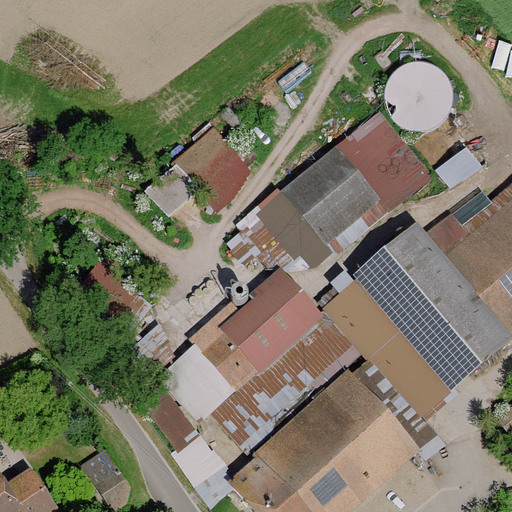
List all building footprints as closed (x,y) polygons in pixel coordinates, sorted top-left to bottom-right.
[(407,103),(401,121),(448,137),(468,80),(412,61),(398,100),(407,103)] [(432,179),(380,115),(335,151),(376,203),(386,215),(432,179)] [(254,178),(226,144),(193,172),(197,177),(164,204),(179,223),(205,201),(213,212),(254,178)] [(458,190),(491,169),(478,148),(445,170),(458,190)] [(335,151),(282,196),(325,246),(376,203),(335,151)] [(483,193),(451,217),(468,236),(440,257),(445,263),(511,207),(511,185),(491,203),(483,193)] [(332,255),(325,246),(282,196),(278,192),(253,213),(299,268),(307,277),(332,255)] [(335,260),(386,215),(376,203),(325,246),(332,255),(335,260)] [(511,207),(445,263),(511,341),(511,340),(511,207)] [(272,276),(299,268),(253,213),(237,226),(242,233),(226,246),(243,268),(257,256),(272,276)] [(468,236),(451,217),(423,237),(440,257),(468,236)] [(423,237),(415,228),(352,281),(354,284),(451,396),(511,344),(511,342),(511,341),(445,263),(440,257),(423,237)] [(257,303),(223,333),(258,373),(319,320),(280,275),(275,280),(253,299),(257,303)] [(451,396),(354,284),(322,312),(325,316),(354,349),(361,357),(367,365),(370,362),(421,422),(451,396)] [(132,338),(153,313),(142,304),(131,294),(110,320),(132,338)] [(258,373),(235,393),(209,416),(238,450),(240,448),(354,349),(325,316),(319,320),(258,373)] [(159,327),(119,362),(135,379),(147,369),(144,365),(168,345),(159,327)] [(258,373),(223,333),(199,353),(235,393),(258,373)] [(198,426),(209,416),(235,393),(199,353),(195,348),(158,381),(198,426)] [(247,457),(361,357),(354,349),(240,448),(247,457)] [(370,362),(367,365),(347,379),(415,457),(424,466),(445,448),(421,422),(370,362)] [(352,511),(415,457),(347,379),(256,459),(302,511),(352,511)] [(199,438),(159,385),(137,402),(177,455),(199,438)] [(199,438),(177,455),(172,458),(212,509),(233,491),(228,485),(218,473),(224,468),(199,438)] [(302,511),(256,459),(228,485),(233,491),(251,511),(302,511)] [(130,490),(118,472),(97,486),(109,504),(130,490)] [(0,482),(0,511),(56,511),(31,473),(6,490),(0,482)]
